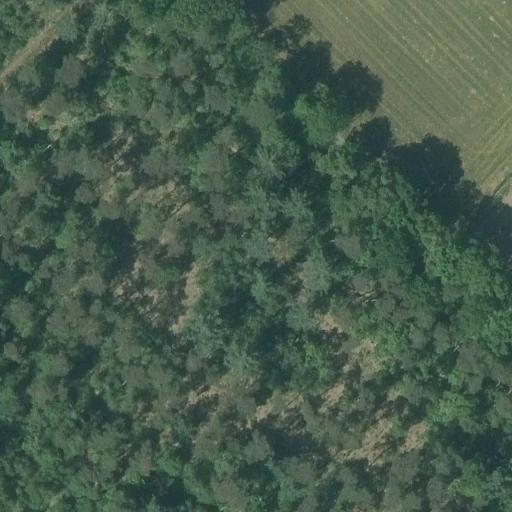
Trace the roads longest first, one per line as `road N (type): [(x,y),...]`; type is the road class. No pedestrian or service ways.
road 1 (unclassified): [(511,321),(198,0)]
road 2 (track): [(0,130),(118,12)]
